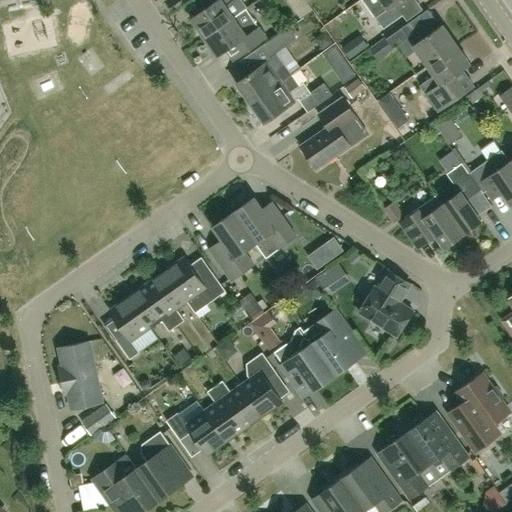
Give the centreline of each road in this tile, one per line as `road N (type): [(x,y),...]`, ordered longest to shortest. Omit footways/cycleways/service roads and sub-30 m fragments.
road 1 (residential): [(65,511),(32,340),(38,310),(243,157)]
road 2 (residential): [(444,283),(438,343),(201,511)]
road 3 (residential): [(444,283),(243,157)]
road 4 (residential): [(243,157),(135,0)]
